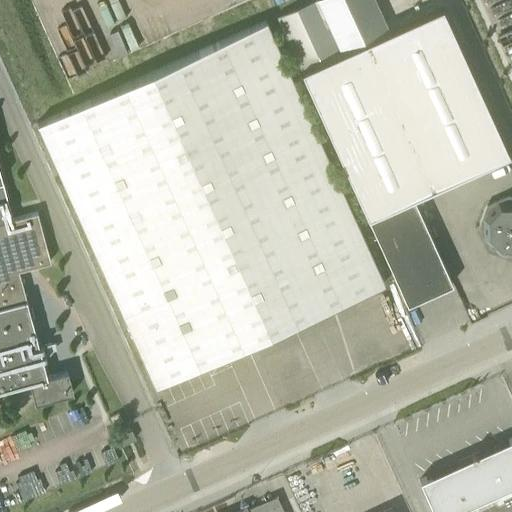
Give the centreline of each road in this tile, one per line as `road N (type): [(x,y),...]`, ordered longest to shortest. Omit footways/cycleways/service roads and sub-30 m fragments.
road 1 (unclassified): [(120,511),(511,337)]
road 2 (unknown): [(367,401),(414,511)]
